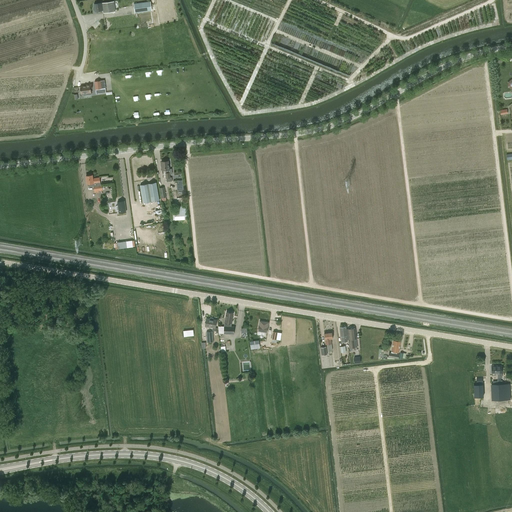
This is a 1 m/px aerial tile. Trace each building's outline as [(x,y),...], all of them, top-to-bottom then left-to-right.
[(95,11),(103,10),(103,13),(116,11),(114,1),(94,4),(94,7),(94,8),(93,8),(94,11),(95,11)] [(151,11),(150,2),(134,4),(135,13),(151,11)] [(357,60),(361,64),(365,60),(361,56),(357,60)] [(95,89),(96,94),(106,93),(106,88),(105,80),(94,81),(95,89)] [(83,94),(84,96),(92,95),(91,91),(93,91),(92,84),(86,85),(86,86),(80,87),(81,94),(83,94)] [(169,161),(161,161),(162,170),(165,170),(166,178),(167,182),(172,181),(172,177),(170,178),(170,174),(172,174),(172,169),(169,169),(169,161)] [(102,184),(100,185),(100,177),(93,178),(93,175),(86,176),(87,184),(90,183),(90,186),(93,186),(94,191),(103,190),(102,184)] [(140,185),(143,203),(159,200),(156,182),(140,185)] [(126,212),(125,200),(117,201),(119,213),(126,212)] [(175,213),(175,219),(187,219),(187,205),(176,205),(176,213),(175,213)] [(224,326),(218,326),(218,333),(224,333),(224,334),(234,334),(234,327),(231,326),(232,323),(233,323),(233,321),(232,320),(233,313),(226,312),(225,322),(224,326)] [(210,319),(206,318),(205,326),(213,328),(212,330),(217,331),(218,328),(215,328),(217,320),(213,319),(213,318),(213,317),(211,317),(210,318),(210,319)] [(268,333),(269,327),(268,327),(269,322),(260,321),(259,325),(258,331),(268,333)] [(356,339),(356,338),(355,328),(347,329),(350,348),(354,347),(353,340),(356,339)] [(325,345),(327,344),(328,351),(332,350),(332,344),(331,344),(331,339),(333,338),(332,332),(324,333),(325,345)] [(259,340),(250,341),(251,349),(260,348),(259,340)] [(397,353),(397,352),(399,353),(401,341),(393,340),(391,351),(391,352),(389,352),(388,357),(398,359),(399,354),(397,353)] [(498,373),(498,384),(491,384),(491,400),(510,400),(510,384),(501,384),(501,373),(502,373),(502,365),(491,366),(492,372),(492,375),(496,375),(496,373),(498,373)] [(483,384),(483,383),(482,378),(476,378),(476,383),(477,383),(477,385),(473,385),(474,397),(484,397),(483,384)]
